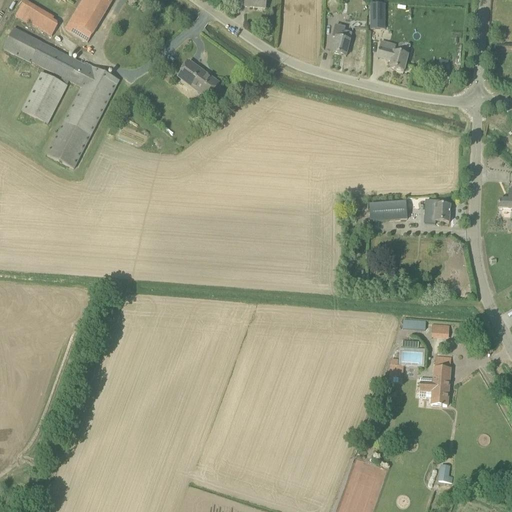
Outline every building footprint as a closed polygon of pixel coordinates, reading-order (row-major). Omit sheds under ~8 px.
[(87,44),(113,0),(83,0),(65,30),(87,44)] [(245,0),(244,8),(265,10),(266,0),(245,0)] [(27,25),(37,8),(26,2),(16,19),(27,25)] [(384,30),(384,6),(370,6),(370,30),(384,30)] [(352,34),(344,32),(345,29),(335,26),(332,38),(336,39),(332,54),(346,57),(350,42),(352,34)] [(4,49),(61,78),(69,82),(81,89),(47,157),(73,171),(119,81),(86,65),(85,67),(14,30),(4,49)] [(389,69),(404,72),(408,56),(394,52),(396,47),(381,43),(377,58),(391,62),(389,69)] [(438,67),(446,70),(448,62),(440,60),(438,67)] [(219,84),(189,63),(178,78),(208,100),(219,84)] [(69,82),(61,78),(59,82),(42,74),(22,112),(48,126),(68,87),(67,87),(69,82)] [(511,211),(511,190),(509,190),(508,197),(509,197),(509,201),(499,201),(498,210),(511,211)] [(439,206),(439,203),(428,203),(427,222),(434,223),(449,224),(450,207),(439,206)] [(406,204),(369,207),(370,223),(407,220),(406,204)] [(426,322),(404,321),(403,330),(426,331),(426,322)] [(431,338),(449,339),(449,325),(432,325),(431,338)] [(419,399),(432,400),(431,406),(441,407),(441,408),(442,408),(442,407),(447,408),(451,360),(435,358),(433,383),(420,383),(419,399)] [(398,366),(398,360),(391,359),(390,377),(401,377),(402,366),(398,366)] [(438,485),(448,486),(450,470),(440,469),(438,485)]
